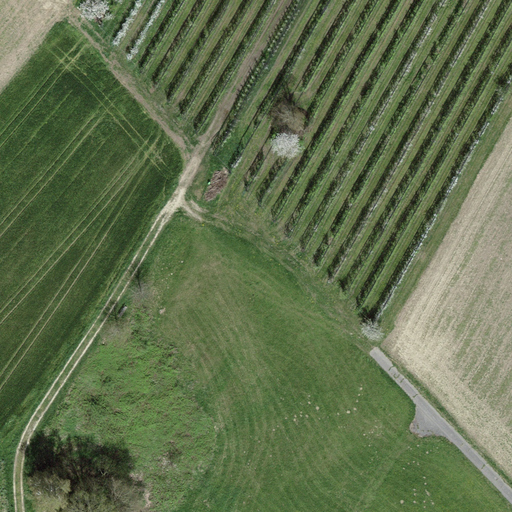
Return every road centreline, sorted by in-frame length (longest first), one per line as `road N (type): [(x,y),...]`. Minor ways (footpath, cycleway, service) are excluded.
road 1 (track): [(20,511),(20,456),(32,424),(287,0)]
road 2 (track): [(172,200),(257,245),(373,352)]
road 3 (track): [(511,499),(373,352)]
